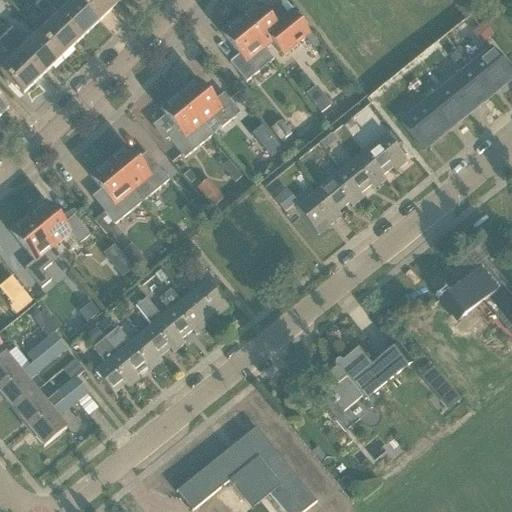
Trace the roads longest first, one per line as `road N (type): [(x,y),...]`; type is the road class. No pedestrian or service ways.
road 1 (residential): [(48,511),(511,146)]
road 2 (residential): [(0,170),(183,0)]
